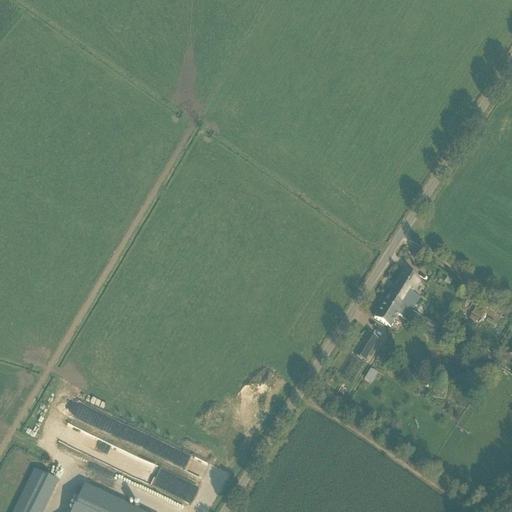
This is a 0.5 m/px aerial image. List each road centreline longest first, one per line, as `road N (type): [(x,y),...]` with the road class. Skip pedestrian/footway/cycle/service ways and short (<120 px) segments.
road 1 (unclassified): [(224,511),(511,64)]
road 2 (track): [(472,511),(294,399)]
road 3 (track): [(511,308),(400,234)]
